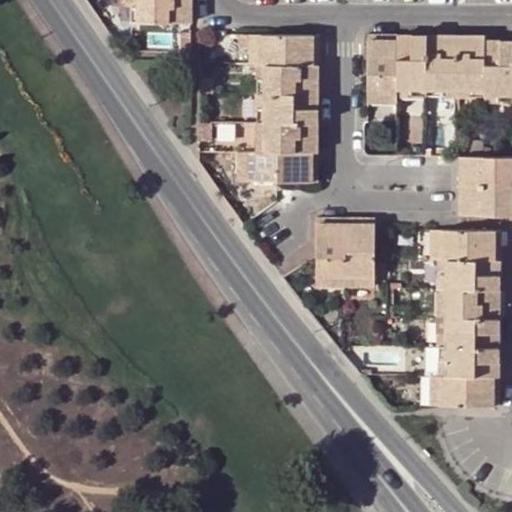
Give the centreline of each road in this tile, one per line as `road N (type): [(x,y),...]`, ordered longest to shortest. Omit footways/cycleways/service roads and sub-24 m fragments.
road 1 (tertiary): [(49,0),(295,342)]
road 2 (residential): [(337,14),(339,196),(411,199)]
road 3 (tertiary): [(453,511),(295,342)]
road 4 (residential): [(337,14),(511,14)]
road 5 (tertiary): [(295,342),(370,452)]
road 6 (residential): [(217,0),(231,13),(337,14)]
